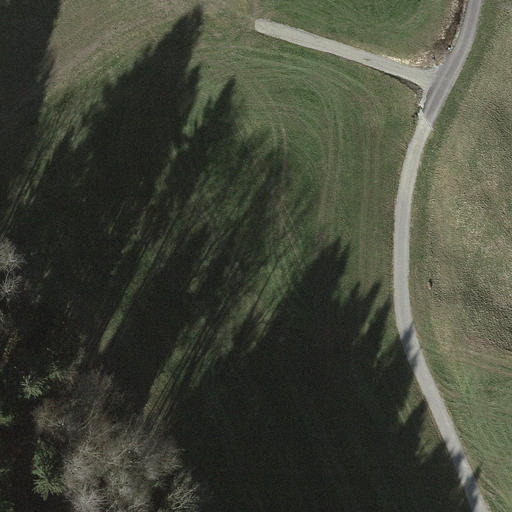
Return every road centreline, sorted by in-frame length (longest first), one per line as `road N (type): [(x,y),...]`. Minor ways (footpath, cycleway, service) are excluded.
road 1 (track): [(473,0),(458,56),(418,141),(402,241),(411,337),(481,511)]
road 2 (track): [(444,83),(220,18)]
